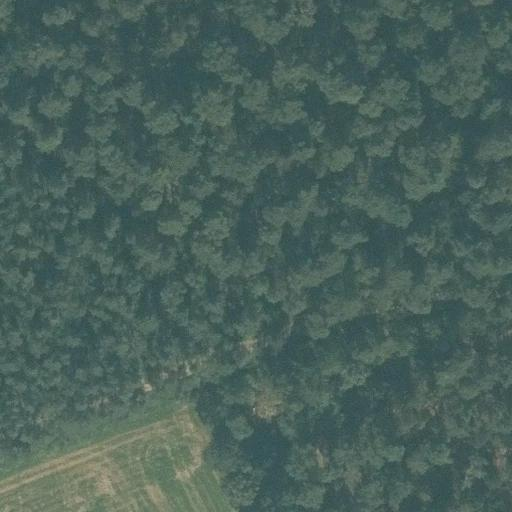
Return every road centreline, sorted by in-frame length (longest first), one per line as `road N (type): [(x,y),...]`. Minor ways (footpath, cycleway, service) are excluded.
road 1 (track): [(0,439),(282,332),(511,282)]
road 2 (track): [(511,189),(471,210),(447,193),(307,172),(251,217)]
